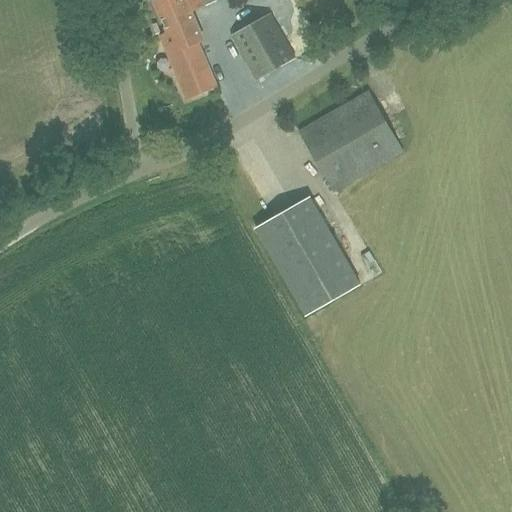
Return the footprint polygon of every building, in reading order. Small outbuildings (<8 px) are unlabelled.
[(159,0),(156,2),(169,34),(171,33),(179,50),(169,55),(174,67),(188,99),(215,87),(195,39),(200,37),(194,23),(196,23),(191,11),(206,5),(215,1),(214,0),(159,0)] [(258,79),(296,57),(270,13),(233,34),(258,79)] [(300,132),(335,192),(404,151),(369,92),(300,132)] [(310,197),(256,228),(308,316),(361,285),(310,197)] [(338,205),(322,213),(331,232),(348,223),(338,205)]
